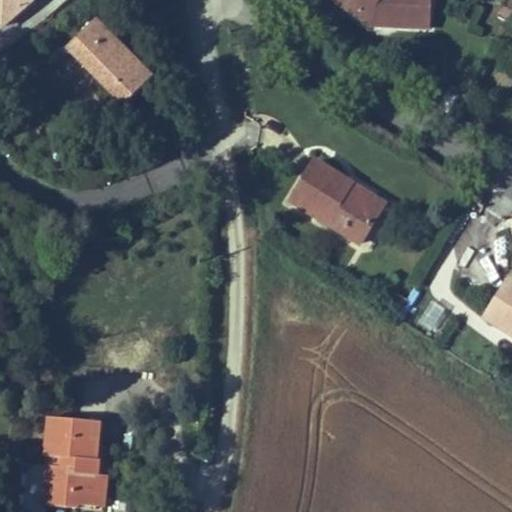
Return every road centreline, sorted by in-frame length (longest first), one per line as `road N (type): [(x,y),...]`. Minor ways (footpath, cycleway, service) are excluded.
road 1 (residential): [(221,149),(234,220),(235,347),(226,448),(209,511)]
road 2 (residential): [(221,0),(511,181)]
road 3 (residential): [(221,149),(105,198),(69,200),(0,159)]
road 4 (residential): [(198,0),(221,149)]
